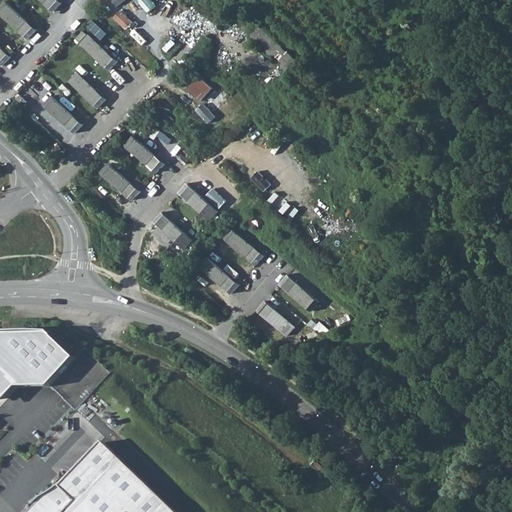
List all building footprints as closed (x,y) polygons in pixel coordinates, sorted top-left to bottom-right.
[(0,6),(0,12),(28,38),(37,29),(32,25),(5,0),(0,6)] [(41,0),(53,11),(62,2),(59,0),(41,0)] [(138,13),(144,6),(136,0),(127,0),(125,3),(138,13)] [(149,12),(143,19),(156,31),(162,24),(149,12)] [(94,19),(88,25),(103,38),(109,32),(94,19)] [(260,26),(248,38),(285,71),(297,59),(260,26)] [(118,62),(89,34),(80,43),(109,71),(118,62)] [(0,63),(3,66),(11,56),(6,51),(0,45),(0,63)] [(69,81),(99,108),(107,99),(78,72),(69,81)] [(201,76),(199,78),(193,73),(185,81),(204,98),(214,88),(201,76)] [(183,83),(202,101),(204,98),(185,81),(183,83)] [(44,105),(76,133),(84,124),(53,96),(44,105)] [(157,174),(165,164),(133,136),(125,146),(157,174)] [(132,202),(141,192),(109,164),(100,173),(132,202)] [(219,212),(187,184),(179,194),(211,222),(219,212)] [(194,241),(162,213),(154,223),(186,251),(194,241)] [(266,255),(233,228),(225,237),(258,265),(266,255)] [(241,284),(209,257),(201,266),(233,294),(241,284)] [(321,302),(289,275),(281,284),(313,312),(321,302)] [(297,327),(266,301),(258,311),(289,336),(297,327)] [(52,388),(79,360),(53,335),(39,334),(9,334),(0,334),(0,397),(3,400),(14,388),(52,388)] [(180,511),(111,444),(69,487),(69,486),(45,503),(50,508),(45,511),(180,511)]
